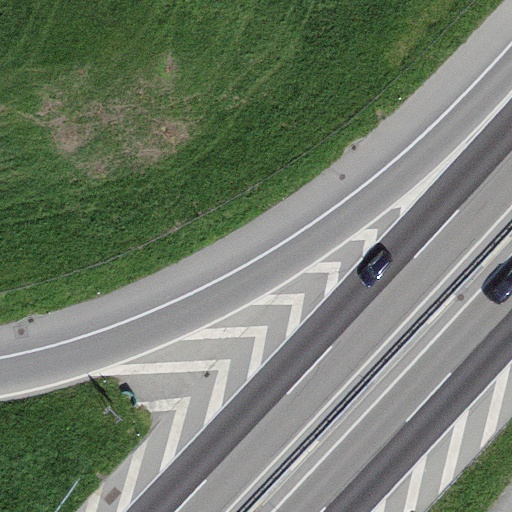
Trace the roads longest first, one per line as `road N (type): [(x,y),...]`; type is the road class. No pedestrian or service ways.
road 1 (motorway): [(511,73),(371,202),(288,260),(109,347),(0,376)]
road 2 (motorway): [(511,150),(174,511)]
road 3 (motorway): [(320,511),(511,305)]
